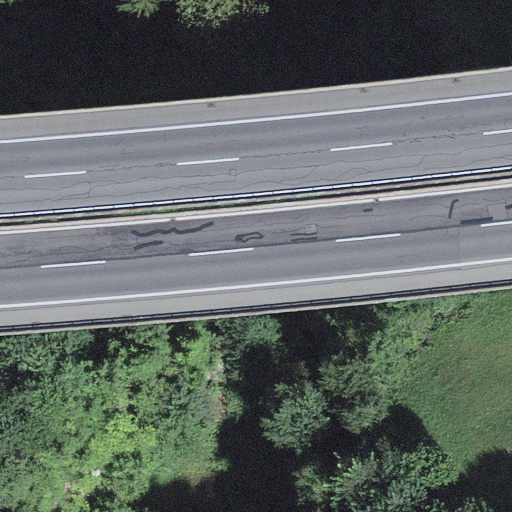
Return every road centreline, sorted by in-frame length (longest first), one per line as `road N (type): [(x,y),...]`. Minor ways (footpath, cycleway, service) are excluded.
road 1 (motorway): [(511,129),(0,179)]
road 2 (motorway): [(0,270),(511,223)]
